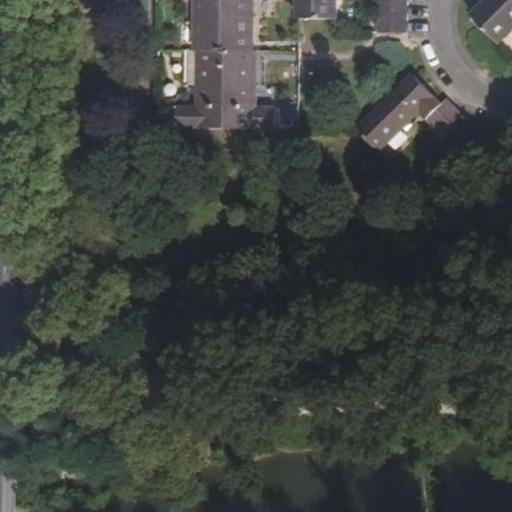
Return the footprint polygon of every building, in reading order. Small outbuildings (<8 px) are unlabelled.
[(225,52),(225,0),(194,0),(194,51),(197,52),(225,52)] [(256,52),(255,0),(225,0),(225,52),(229,52),(256,52)] [(340,20),(340,0),(298,0),(298,20),(340,20)] [(407,33),(407,0),(377,0),(377,33),(407,33)] [(511,0),(488,0),(473,15),(502,45),(511,34),(511,0)] [(228,130),(229,52),(225,52),(197,52),(197,106),(178,106),(177,130),(228,130)] [(257,107),(257,52),(256,52),(229,52),(228,130),(276,130),(276,107),(257,107)] [(443,104),(412,73),(357,128),(359,131),(380,152),(420,114),(441,135),(462,115),(448,100),(443,104)]
